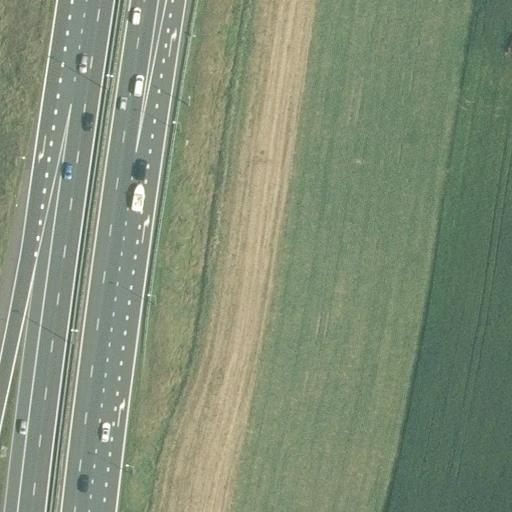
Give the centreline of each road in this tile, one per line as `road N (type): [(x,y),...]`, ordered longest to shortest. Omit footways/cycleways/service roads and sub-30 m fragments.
road 1 (motorway): [(81,511),(151,0)]
road 2 (motorway): [(96,0),(55,259)]
road 3 (motorway): [(55,259),(25,511)]
road 4 (motorway): [(55,259),(7,359),(0,395)]
